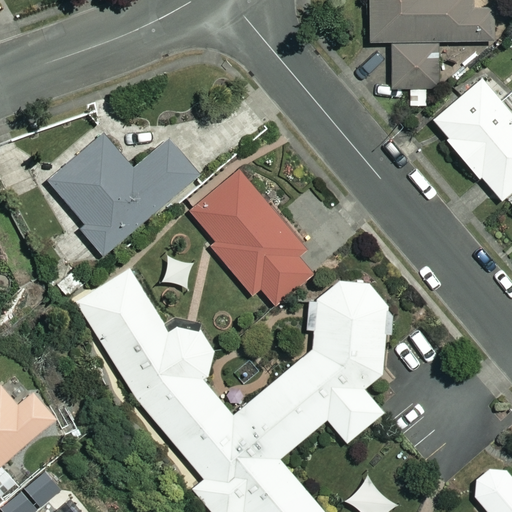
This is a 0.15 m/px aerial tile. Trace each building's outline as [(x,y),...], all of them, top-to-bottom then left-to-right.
[(391,41),(392,87),(436,86),(435,41),(493,41),(492,7),(476,7),(475,0),(369,0),(370,42),(391,41)] [(433,120),(449,139),(446,142),(479,181),(483,178),(502,201),(511,192),(511,115),(481,79),(433,120)] [(133,168),(105,135),(49,182),(85,224),(80,228),(103,256),(201,174),(169,137),(133,168)] [(320,267),(236,167),(181,212),(251,296),(260,288),(274,306),(320,267)] [(326,421),(346,446),(384,415),(363,390),(381,373),(386,305),(368,282),(338,281),(319,299),(308,298),(306,329),(315,330),(313,351),(234,415),(206,380),(218,353),(196,326),(171,331),(130,266),(75,300),(135,398),(203,482),(194,489),(212,511),(511,511),(511,477),(505,469),(487,469),(476,479),(474,499),(486,511),(322,511),(280,459),(326,421)] [(0,465),(56,419),(17,373),(0,386),(0,465)] [(388,511),(395,506),(368,479),(347,499),(359,511),(388,511)]
